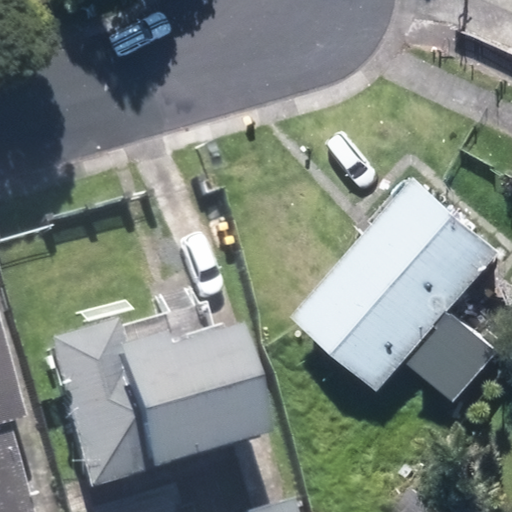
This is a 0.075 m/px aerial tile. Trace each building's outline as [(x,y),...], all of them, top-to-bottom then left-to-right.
[(295,322),(377,396),(498,261),(416,188),(295,322)] [(193,304),(28,355),(73,499),(113,487),(114,491),(239,452),(193,304)] [(0,419),(0,511),(10,511),(0,481),(0,431),(4,430),(0,419)] [(455,511),(457,510),(415,487),(401,511),(455,511)] [(279,511),(277,502),(239,511),(279,511)]
